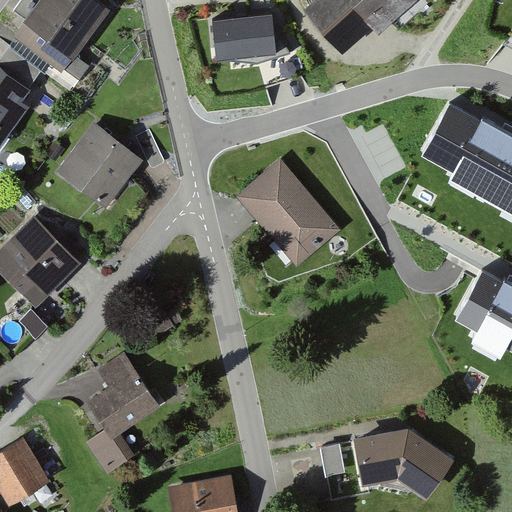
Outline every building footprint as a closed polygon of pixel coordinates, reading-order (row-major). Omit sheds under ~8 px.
[(107,8),(95,0),(45,0),(29,23),(74,55),(107,8)] [(318,0),(307,10),(345,52),(372,28),(378,36),(419,0),(318,0)] [(272,16),(212,21),(216,61),(276,56),(272,16)] [(0,145),(37,93),(8,73),(0,83),(0,145)] [(481,119),(451,103),(429,145),(511,189),(511,130),(484,115),(481,119)] [(134,161),(98,133),(67,171),(103,200),(134,161)] [(336,227),(281,164),(242,197),(297,261),(336,227)] [(80,263),(34,219),(0,253),(0,273),(36,308),(80,263)] [(511,273),(487,260),(457,314),(480,326),(476,334),(503,348),(507,339),(511,341),(511,273)] [(160,407),(124,353),(99,370),(110,387),(91,400),(116,437),(160,407)] [(409,427),(358,435),(367,476),(401,470),(428,490),(453,455),(409,427)] [(125,453),(111,432),(95,444),(109,464),(125,453)] [(43,478),(23,443),(0,456),(0,481),(9,497),(43,478)] [(232,511),(227,482),(178,490),(182,511),(232,511)]
